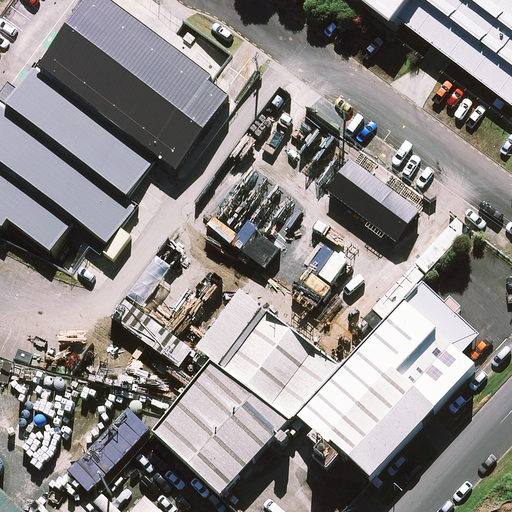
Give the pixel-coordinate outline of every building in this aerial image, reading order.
[(423,0),(357,0),(401,31),(404,27),(423,0)] [(511,0),(423,0),(404,27),(441,55),(511,107),(511,0)] [(157,161),(32,74),(0,119),(0,218),(84,258),(157,161)] [(212,116),(189,98),(151,149),(174,167),(212,116)] [(354,206),(315,180),(261,258),(299,285),(354,206)] [(354,206),(299,285),(331,307),(401,207),(369,185),(354,206)] [(423,272),(336,369),(295,415),(366,480),(480,354),(466,342),(482,325),(423,272)] [(336,369),(265,306),(155,428),(226,491),(295,415),(336,369)] [(0,476),(0,511),(39,511),(5,478),(0,476)] [(158,511),(144,499),(132,511),(158,511)]
